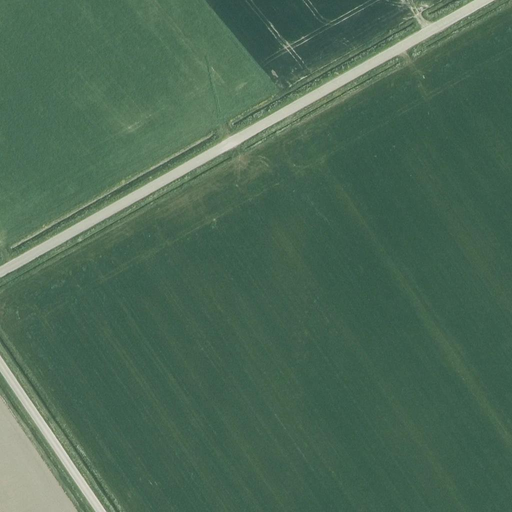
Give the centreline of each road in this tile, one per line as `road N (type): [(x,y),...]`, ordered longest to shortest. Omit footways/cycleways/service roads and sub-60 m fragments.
road 1 (unclassified): [(0,270),(482,0)]
road 2 (unclassified): [(100,511),(0,363)]
